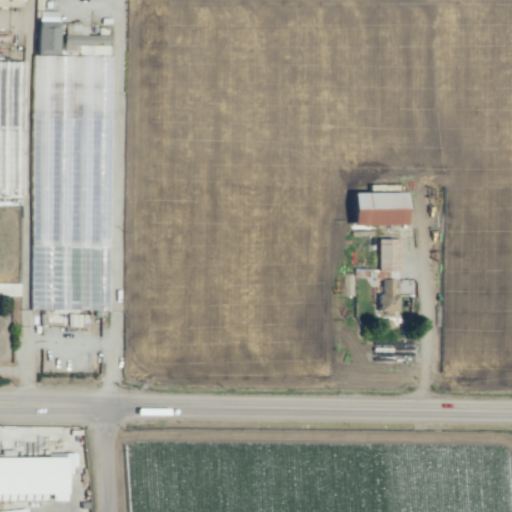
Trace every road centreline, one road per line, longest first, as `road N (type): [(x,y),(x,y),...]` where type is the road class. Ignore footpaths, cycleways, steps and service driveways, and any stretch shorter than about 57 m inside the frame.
road 1 (secondary): [(0,407),(511,413)]
road 2 (track): [(107,410),(117,0)]
road 3 (track): [(113,174),(511,176)]
road 4 (track): [(422,176),(418,413)]
